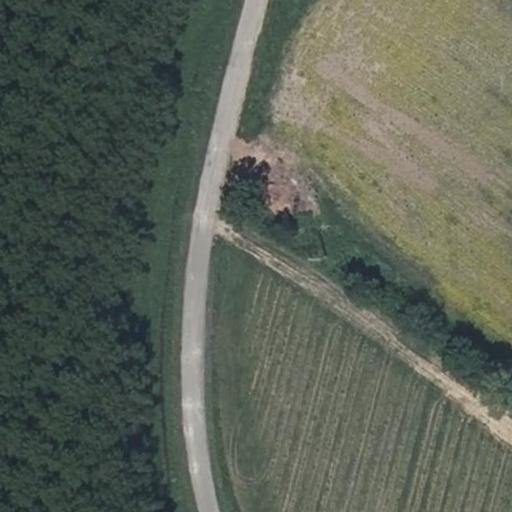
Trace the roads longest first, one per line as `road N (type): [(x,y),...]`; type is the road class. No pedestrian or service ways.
road 1 (unclassified): [(209,511),(193,412),(196,306),(209,200),(260,0)]
road 2 (track): [(511,429),(209,200)]
